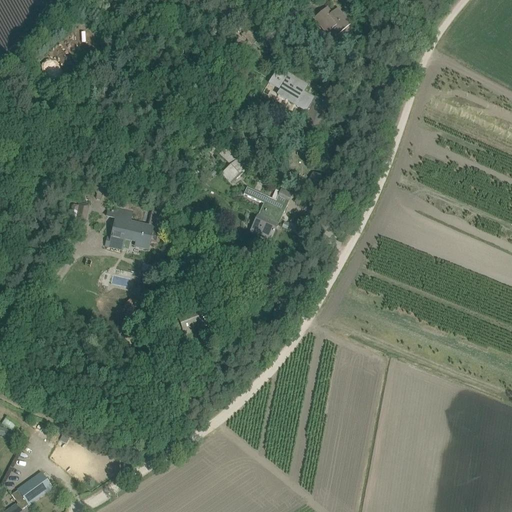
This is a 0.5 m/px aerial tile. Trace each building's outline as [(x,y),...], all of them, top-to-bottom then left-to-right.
[(314,19),(320,26),(327,34),(333,29),(338,35),(350,25),(337,10),(331,15),(326,8),(314,19)] [(258,41),(254,46),(264,55),(269,49),(258,41)] [(279,67),(273,77),(278,81),(277,82),(279,83),(280,82),(284,84),(280,92),(277,97),(309,116),(309,115),(314,103),(312,102),(313,98),(305,93),(308,86),(279,67)] [(309,116),(304,132),(307,133),(317,136),(322,120),(328,103),(313,98),(312,102),(314,103),(309,115),(309,116)] [(224,151),(219,156),(229,166),(232,162),(233,163),(226,169),(236,180),(243,174),(250,169),(237,155),(233,160),(224,151)] [(319,197),(328,181),(313,173),(304,189),(319,197)] [(292,194),(283,190),(281,189),(275,201),(246,188),(243,195),(263,205),(257,217),(277,226),(278,226),(277,225),(283,212),(284,213),(287,207),(286,206),(287,202),(288,203),(292,194)] [(85,223),(87,213),(89,207),(79,204),(79,206),(74,205),(72,206),(70,215),(71,217),(76,218),(76,220),(85,223)] [(245,213),(246,210),(237,205),(235,209),(237,210),(236,211),(237,213),(238,214),(239,215),(241,214),(242,212),(245,213)] [(189,208),(183,219),(195,225),(201,214),(189,208)] [(111,238),(109,248),(122,250),(124,239),(136,241),(135,247),(148,250),(150,242),(156,243),(163,214),(152,211),(148,227),(130,223),(132,213),(118,209),(117,213),(115,220),(111,238)] [(249,232),(261,238),(270,242),(277,226),(257,217),(256,217),(249,232)] [(21,247),(18,241),(7,246),(10,252),(21,247)] [(156,275),(157,268),(143,265),(141,272),(156,275)] [(205,283),(201,288),(206,292),(210,286),(205,283)] [(177,317),(180,325),(184,334),(210,324),(208,319),(203,307),(177,317)] [(2,424),(12,432),(16,426),(6,419),(2,424)] [(63,436),(60,442),(67,445),(70,440),(63,436)] [(53,489),(47,481),(41,473),(17,491),(17,492),(11,496),(17,504),(17,505),(16,506),(16,505),(6,511),(20,511),(28,506),(29,507),(53,489)]
